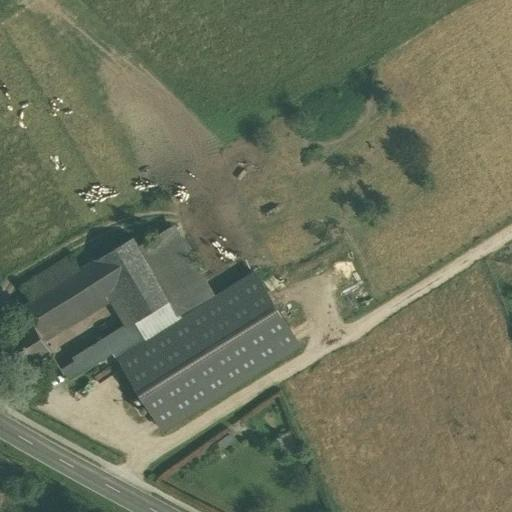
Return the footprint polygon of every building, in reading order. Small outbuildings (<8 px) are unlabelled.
[(192,287),(160,234),(140,247),(172,300),(192,287)] [(140,247),(134,237),(98,259),(98,260),(116,290),(131,314),(132,315),(144,334),(145,333),(137,321),(172,300),(140,247)] [(71,256),(21,287),(30,301),(80,271),(71,256)] [(30,301),(15,311),(26,328),(34,323),(42,336),(116,290),(98,260),(80,271),(30,301)] [(254,272),(119,357),(165,431),(301,346),(254,272)] [(132,315),(72,352),(77,360),(84,371),(144,334),(132,315)] [(26,328),(4,342),(20,369),(50,350),(42,336),(34,323),(26,328)] [(77,360),(62,369),(68,381),(84,371),(77,360)]
